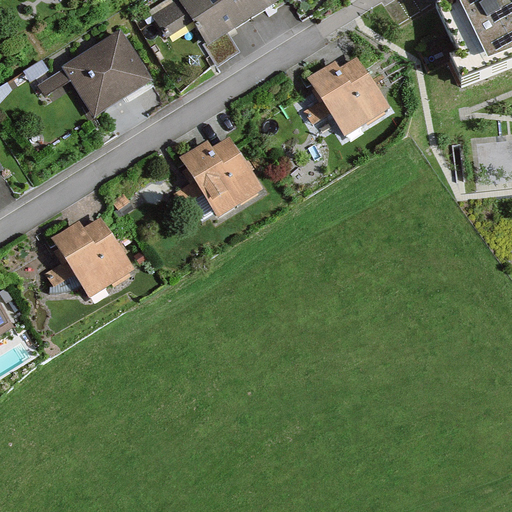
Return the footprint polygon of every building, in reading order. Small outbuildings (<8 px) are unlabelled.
[(292,0),(190,0),(154,23),(169,46),(196,29),(212,52),(292,0)] [(511,0),(449,0),(486,66),(511,56),(511,0)] [(153,83),(121,33),(38,84),(45,95),(70,80),(95,119),(153,83)] [(308,80),(320,100),(304,109),(314,126),(330,116),(345,141),(373,125),(372,123),(390,112),(358,59),(339,70),(335,64),(308,80)] [(181,160),(192,180),(176,189),(187,206),(203,196),(218,221),(245,205),(244,203),(263,192),(230,139),(212,150),(208,144),(181,160)] [(51,241),(63,260),(47,270),(58,287),(74,277),(89,302),(116,285),(115,283),(133,272),(101,219),(83,230),(79,224),(51,241)] [(0,353),(17,343),(0,314),(0,353)]
